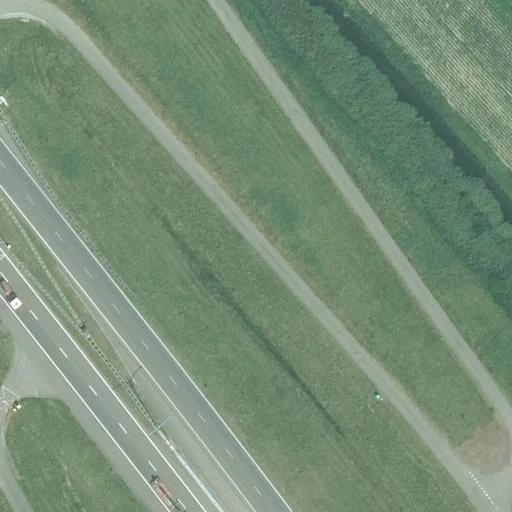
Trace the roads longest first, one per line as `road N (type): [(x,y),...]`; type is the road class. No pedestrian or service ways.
road 1 (trunk): [(270,511),(0,162)]
road 2 (trunk): [(0,277),(186,511)]
